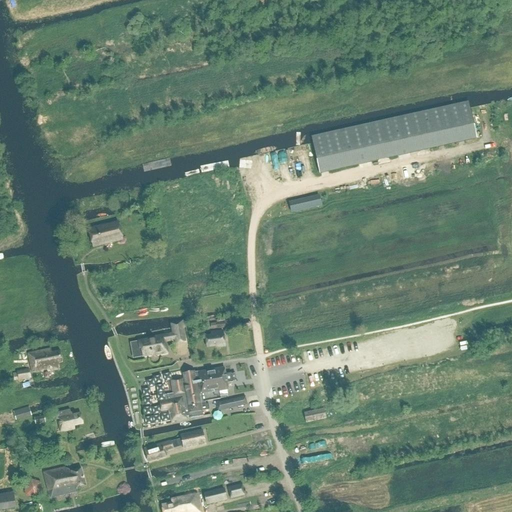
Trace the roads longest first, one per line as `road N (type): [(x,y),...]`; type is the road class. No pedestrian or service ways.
road 1 (track): [(259,354),(251,245),(259,210),(286,193),(489,149)]
road 2 (unclassified): [(302,511),(263,396),(259,354)]
